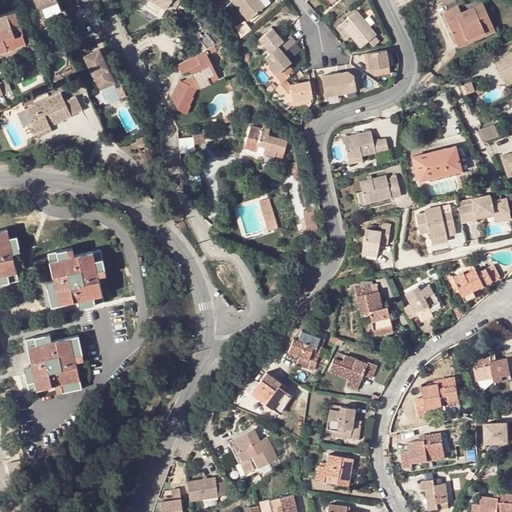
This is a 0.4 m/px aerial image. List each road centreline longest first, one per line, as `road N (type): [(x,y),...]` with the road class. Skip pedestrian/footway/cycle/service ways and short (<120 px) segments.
road 1 (residential): [(39,179),(41,200),(109,219),(134,256),(142,331),(102,391),(18,470),(18,511)]
road 2 (residential): [(384,0),(411,58),(409,83),(375,109),(330,119),(320,137),(336,221),(333,262),(248,328)]
road 3 (residential): [(120,32),(162,116),(179,188),(208,248),(239,261),(253,285),(248,328)]
road 4 (residential): [(511,315),(504,308),(459,327),(419,359),(383,414),(382,451),(406,511)]
road 5 (residential): [(39,179),(119,193),(157,224),(196,273),(209,336)]
road 6 (residential): [(209,336),(140,511)]
